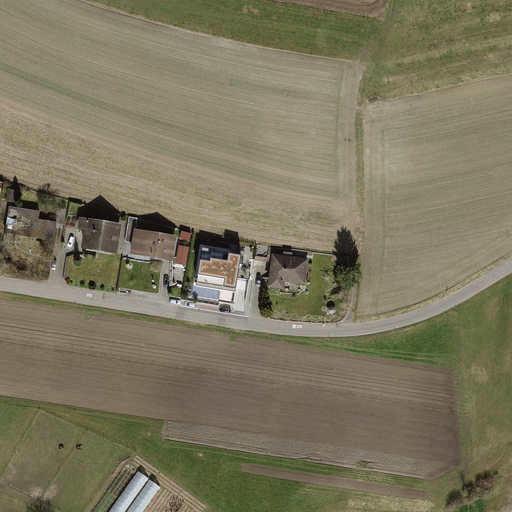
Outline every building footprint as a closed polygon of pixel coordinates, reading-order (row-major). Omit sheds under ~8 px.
[(9,189),(8,201),(18,201),(18,190),(9,189)] [(39,214),(9,210),(6,237),(55,243),(57,226),(38,223),(39,214)] [(121,227),(78,219),(72,248),(116,256),(121,227)] [(137,233),(133,260),(174,265),(177,238),(137,233)] [(240,250),(212,247),(211,261),(239,264),(240,250)] [(311,260),(272,257),(270,288),(308,291),(311,260)] [(134,465),(99,511),(149,511),(167,489),(134,465)]
